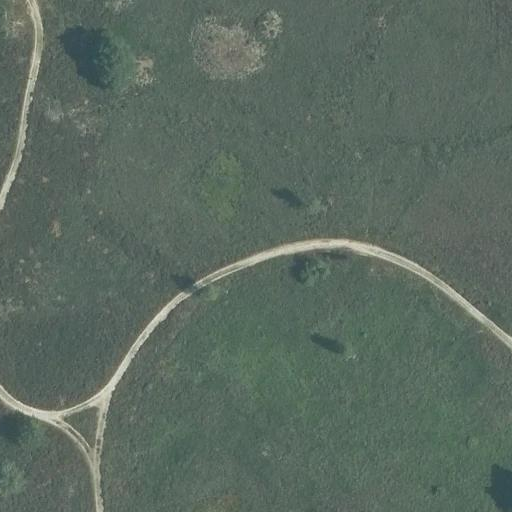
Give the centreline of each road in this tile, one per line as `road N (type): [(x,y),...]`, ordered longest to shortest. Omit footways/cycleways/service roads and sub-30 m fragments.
road 1 (track): [(511,336),(419,266),(380,248),(250,252),(174,302),(123,363),(108,398),(105,462)]
road 2 (track): [(39,0),(46,57),(0,220)]
road 3 (track): [(0,393),(52,419),(105,462)]
